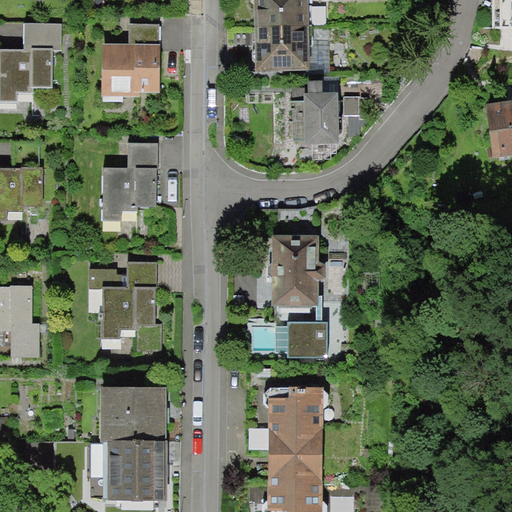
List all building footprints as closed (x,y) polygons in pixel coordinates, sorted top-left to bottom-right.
[(311,0),(255,0),(255,74),(312,74),(311,0)] [(511,0),(493,0),(494,26),(511,26),(511,0)] [(164,28),(131,28),(131,50),(105,49),(105,93),(163,94),(164,28)] [(64,30),(25,29),(24,54),(0,52),(0,105),(16,106),(16,96),(34,96),(34,90),(54,90),(55,55),(63,55),(64,30)] [(325,86),(310,86),(309,105),(292,105),(296,145),(341,144),(341,118),(349,117),(349,132),(361,136),(369,126),(369,118),(358,118),(358,97),(325,97),(325,86)] [(511,104),(488,108),(495,158),(511,156),(511,104)] [(159,149),(131,148),(130,170),(103,169),(101,226),(123,227),(124,211),(135,211),(135,204),(157,205),(159,149)] [(44,170),(0,169),(0,223),(9,223),(9,210),(22,210),(22,240),(58,240),(58,205),(44,205),(44,170)] [(290,355),(327,355),(327,323),(323,320),(325,291),(320,290),(320,280),(326,274),(326,262),(320,259),(320,232),(276,232),(276,306),(317,306),(317,323),(290,323),(290,355)] [(128,270),(91,269),(91,291),(102,291),(102,348),(122,348),(122,329),(139,329),(139,353),(161,353),(162,323),(158,323),(158,261),(128,261),(128,270)] [(34,287),(0,286),(0,332),(13,333),(13,361),(44,362),(45,324),(33,324),(34,287)] [(171,388),(103,386),(105,501),(164,503),(171,388)] [(327,388),(262,388),(262,406),(269,406),(269,501),(264,503),(264,511),(327,511),(328,502),(323,504),(322,406),(327,406),(327,388)]
